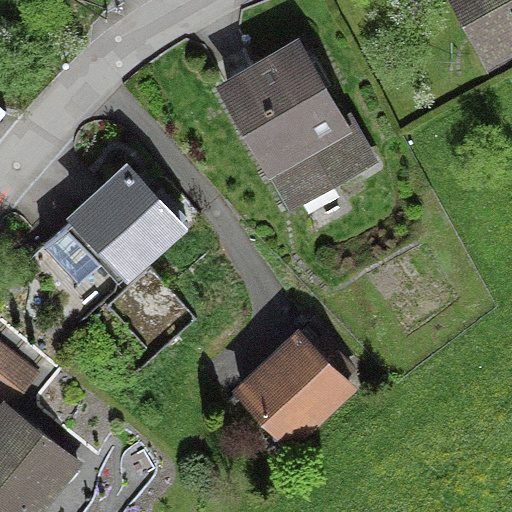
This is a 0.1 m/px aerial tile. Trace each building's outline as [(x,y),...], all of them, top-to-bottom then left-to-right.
[(511,42),(511,0),(455,0),(486,56),(511,42)] [(342,119),(336,122),(295,50),(224,90),(290,206),(366,163),(342,119)] [(178,227),(126,169),(40,246),(75,285),(98,264),(115,283),(178,227)] [(286,443),(346,387),(297,334),(237,391),(286,443)] [(0,403),(2,405),(0,407),(0,511),(33,511),(74,463),(5,407),(30,376),(0,351),(0,403)]
